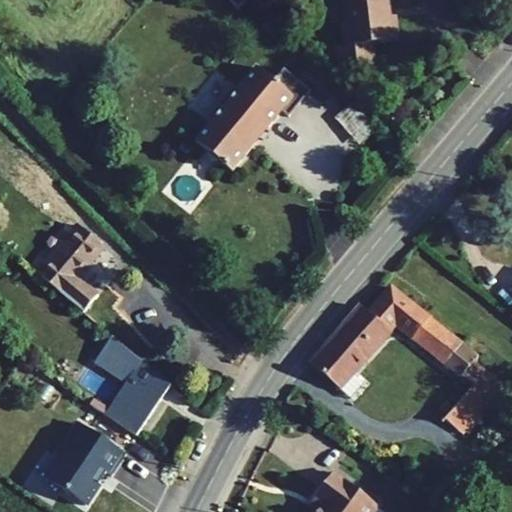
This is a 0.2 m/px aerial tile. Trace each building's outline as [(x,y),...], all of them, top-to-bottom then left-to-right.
[(227,0),(237,10),(247,0),(227,0)] [(336,46),(339,70),(373,66),(370,44),(396,41),(393,16),(387,17),(385,0),(344,0),(347,21),(341,22),(344,45),(336,46)] [(197,142),(232,171),(257,141),(254,138),(255,134),(252,130),(260,121),(268,127),(281,112),(288,118),(310,91),(284,70),(272,84),(256,71),(240,90),(237,87),(223,98),(208,119),(207,123),(211,126),(197,142)] [(333,118),(358,146),(376,131),(350,103),(333,118)] [(104,248),(77,226),(37,274),(84,313),(98,296),(78,279),(104,248)] [(309,365),(349,399),(362,384),(351,374),(394,326),(472,386),(444,419),(460,433),(465,427),(480,410),(490,398),(495,402),(505,390),(471,361),(476,355),(389,286),(367,312),(359,306),(309,365)] [(170,386),(111,338),(95,362),(126,383),(108,409),(93,398),(89,404),(135,436),(170,386)] [(126,455),(79,423),(57,456),(61,458),(47,480),(84,505),(106,474),(111,477),(126,455)] [(322,505),(316,511),(371,511),(376,506),(332,473),(313,499),(322,505)]
